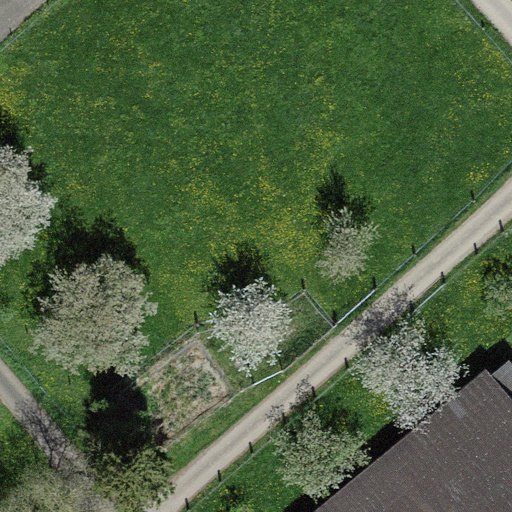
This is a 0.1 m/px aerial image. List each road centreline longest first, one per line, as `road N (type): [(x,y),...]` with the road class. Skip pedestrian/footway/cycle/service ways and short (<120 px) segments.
road 1 (track): [(511,195),(152,511)]
road 2 (track): [(104,511),(0,390)]
